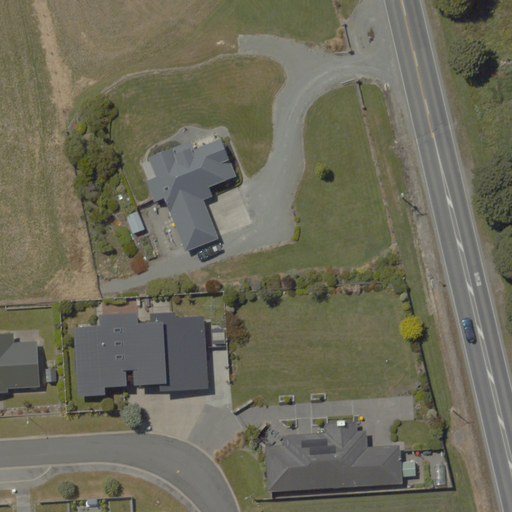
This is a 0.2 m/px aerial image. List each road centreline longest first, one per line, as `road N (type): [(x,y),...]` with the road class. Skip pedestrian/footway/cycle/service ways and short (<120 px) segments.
road 1 (primary): [(511,473),(401,0)]
road 2 (residential): [(0,455),(148,453),(196,480),(220,511)]
